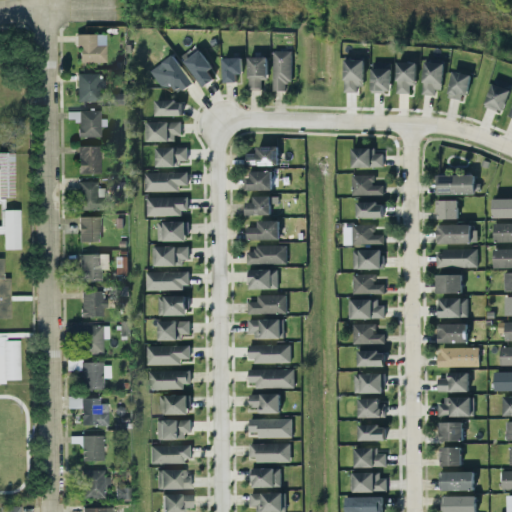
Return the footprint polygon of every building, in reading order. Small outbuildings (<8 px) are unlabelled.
[(104,45),(96,45),(96,34),(77,34),(77,62),(105,62),(104,45)] [(202,87),(213,80),(208,71),(212,69),(197,46),(181,56),(202,87)] [(272,90),(285,91),(285,83),(291,83),(291,51),(272,51),(272,90)] [(267,80),(266,57),(247,57),(248,89),(261,89),(261,80),(267,80)] [(223,83),(236,83),(236,75),(241,75),(241,58),(222,58),(223,83)] [(344,91),(363,90),(363,60),(343,60),(344,91)] [(416,63),(396,62),(395,93),(409,94),(409,85),(415,86),(416,63)] [(442,94),(442,62),(423,62),(422,93),(442,94)] [(163,73),(177,94),(193,83),(178,63),(163,73)] [(390,64),(371,63),(370,93),(390,93),(390,64)] [(461,94),(466,95),(470,75),(452,71),(446,97),(460,100),(461,94)] [(76,74),(76,101),(99,102),(99,89),(103,89),(103,75),(76,74)] [(484,106),(502,113),(511,85),(494,78),(484,106)] [(156,116),(181,116),(181,100),(155,101),(156,116)] [(78,137),(99,137),(99,125),(99,110),(77,111),(78,137)] [(180,122),(145,122),(145,140),(181,140),(180,122)] [(0,193),(13,207),(12,146),(0,156),(0,193)] [(99,173),(99,146),(77,146),(77,174),(99,173)] [(278,165),(277,146),(256,147),(256,154),(245,154),(245,166),(278,165)] [(156,167),(179,167),(179,161),(187,161),(187,147),(156,148),(156,167)] [(351,167),(383,168),(383,154),(374,154),(374,148),(352,148),(351,167)] [(272,190),(272,171),(247,171),(247,190),(272,190)] [(143,192),(178,191),(178,186),(187,186),(187,172),(143,173),(143,192)] [(474,194),(474,174),(436,176),(437,195),(474,194)] [(374,175),(351,176),(352,195),(383,194),(383,185),(374,185),(374,175)] [(96,181),(78,182),(78,210),(103,209),(103,188),(96,188),(96,181)] [(270,215),(270,204),(277,204),(277,196),(253,196),(253,203),(246,203),(246,215),(270,215)] [(187,197),(146,198),(146,215),(188,215),(187,197)] [(493,218),(511,218),(511,198),(492,199),(493,218)] [(457,200),(436,201),(436,219),(458,219),(457,200)] [(356,202),(356,218),(383,218),(383,203),(356,202)] [(18,210),(2,210),(2,226),(0,225),(0,233),(2,233),(2,249),(19,249),(18,210)] [(99,216),(77,216),(77,242),(99,242),(99,216)] [(278,221),(257,221),(257,227),(246,227),(246,240),(279,240),(278,221)] [(157,241),(185,241),(185,222),(157,222),(157,241)] [(494,242),(511,241),(511,223),(495,223),(494,242)] [(374,224),(351,225),(352,245),(383,243),(383,234),(374,234),(374,224)] [(437,244),(476,243),(476,225),(437,226),(437,244)] [(286,264),(286,246),(254,245),(254,251),(246,251),(246,263),(286,264)] [(186,246),(152,247),(152,266),(187,266),(186,246)] [(511,248),(494,249),(494,268),(511,267),(511,248)] [(353,269),(382,269),(382,249),(352,250),(353,269)] [(477,250),(436,249),(436,267),(476,268),(477,250)] [(100,281),(100,269),(108,269),(108,254),(78,253),(77,280),(100,281)] [(10,278),(10,318),(0,318),(0,258),(3,258),(4,278),(10,278)] [(247,289),(277,289),(277,270),(247,270),(247,289)] [(146,290),(188,289),(188,272),(146,272),(146,290)] [(375,274),(352,275),(353,294),(384,293),(384,284),(375,284),(375,274)] [(461,274),(436,275),(436,293),(462,293),(461,274)] [(80,291),(80,316),(103,317),(103,292),(80,291)] [(286,295),(256,295),(256,301),(247,302),(247,314),(286,313),(286,295)] [(186,296),(158,296),(158,316),(186,315),(186,296)] [(467,317),(467,298),(437,298),(438,318),(467,317)] [(350,319),(382,318),(381,299),(349,300),(350,319)] [(281,319),(247,320),(248,338),(281,337),(281,319)] [(158,321),(158,340),(182,340),(181,334),(189,334),(189,321),(158,321)] [(437,343),(467,342),(467,323),(437,324),(437,343)] [(352,343),(384,344),(384,334),(375,334),(376,324),(353,324),(352,343)] [(101,354),(102,326),(74,325),(74,340),(82,340),(81,354),(101,354)] [(0,381),(18,381),(18,340),(4,341),(4,334),(0,334),(0,381)] [(290,344),(248,345),(248,363),(290,362),(290,344)] [(147,365),(181,365),(181,359),(190,359),(189,345),(146,346),(147,365)] [(511,346),(499,347),(499,365),(511,364),(511,346)] [(478,367),(478,347),(438,348),(439,367),(478,367)] [(357,367),(385,366),(385,351),(357,352),(357,367)] [(109,378),(109,362),(81,363),(81,390),(102,389),(102,378),(109,378)] [(294,388),(294,369),(248,369),(248,383),(255,383),(255,389),(294,388)] [(190,370),(148,371),(148,389),(190,388),(190,370)] [(511,390),(511,371),(494,372),(495,391),(511,390)] [(468,372),(445,372),(445,378),(437,379),(438,392),(468,392),(468,372)] [(354,393),(382,393),(382,374),(354,374),(354,393)] [(280,413),(279,394),(248,394),(249,407),(257,407),(257,414),(280,413)] [(187,395),(159,395),(159,414),(187,414),(187,395)] [(503,414),(511,414),(511,396),(504,396),(503,414)] [(106,425),(106,403),(98,403),(99,398),(80,398),(80,425),(106,425)] [(473,416),(473,399),(438,398),(437,416),(473,416)] [(383,417),(383,399),(358,399),(359,418),(383,417)] [(188,419),(155,420),(155,439),(188,439),(188,419)] [(249,419),(249,438),(292,437),(291,419),(249,419)] [(463,423),(439,422),(439,441),(462,442),(463,423)] [(359,441),(385,441),(385,425),(359,425),(359,441)] [(81,461),(102,461),(102,435),(80,436),(81,461)] [(249,444),(249,462),(290,461),(290,443),(249,444)] [(190,445),(148,446),(149,463),(191,462),(190,445)] [(460,466),(461,448),(440,447),(440,465),(460,466)] [(354,448),(355,467),(386,467),(386,453),(378,454),(378,448),(354,448)] [(250,469),(250,488),(280,487),(280,468),(250,469)] [(82,498),(105,498),(105,477),(103,477),(103,470),(83,469),(82,498)] [(511,470),(502,471),(502,489),(511,488),(511,470)] [(155,471),(155,489),(191,489),(191,471),(155,471)] [(473,471),(441,472),(442,491),(473,490),(473,471)] [(353,474),(353,492),(387,492),(386,474),(353,474)] [(249,511),(285,511),(285,492),(249,493),(249,511)] [(190,494),(160,495),(160,511),(182,511),(183,507),(191,507),(190,494)] [(475,511),(475,496),(442,497),(442,511),(475,511)] [(346,511),(383,511),(384,497),(346,497),(346,511)]
